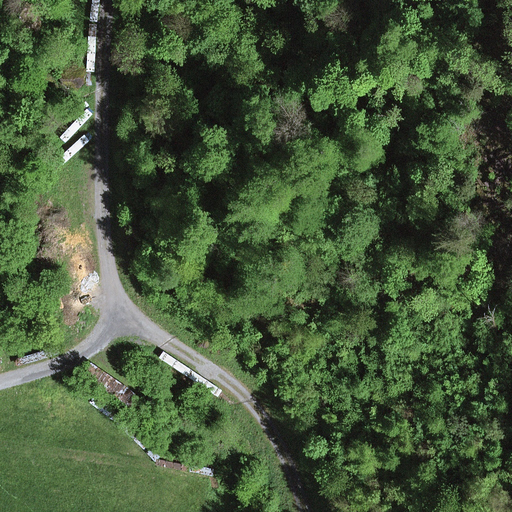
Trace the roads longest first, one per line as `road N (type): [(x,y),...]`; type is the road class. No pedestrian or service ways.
road 1 (track): [(95,0),(92,191),(117,320),(64,360),(0,380)]
road 2 (track): [(303,511),(252,406),(170,346),(117,320)]
